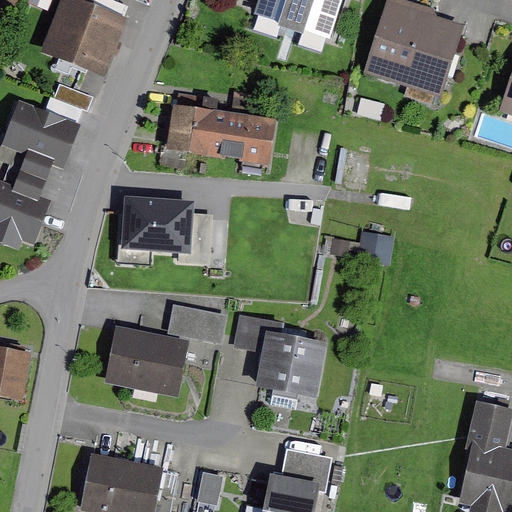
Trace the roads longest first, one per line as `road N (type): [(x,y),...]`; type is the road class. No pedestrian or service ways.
road 1 (residential): [(78,269),(166,0)]
road 2 (residential): [(34,511),(78,269)]
